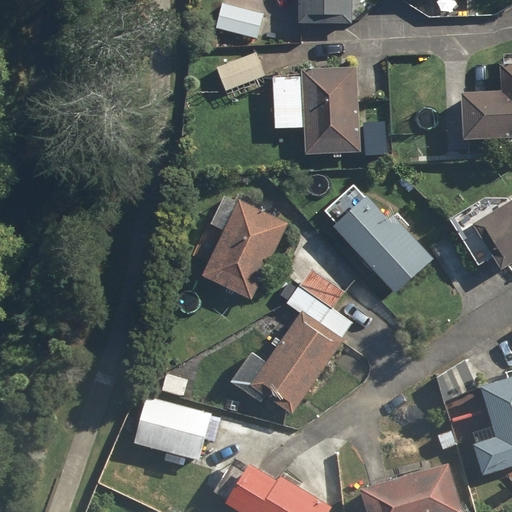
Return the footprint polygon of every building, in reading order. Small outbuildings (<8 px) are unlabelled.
[(302,0),(303,26),(355,27),(355,0),(302,0)] [(219,29),(260,40),(267,14),(225,3),(219,29)] [(446,116),(446,53),(391,53),(392,131),(435,131),(435,116),(446,116)] [(219,71),(229,95),(268,78),(259,54),(219,71)] [(467,97),(469,143),(511,140),(511,68),(504,68),(505,94),(467,97)] [(305,72),(309,157),(364,155),(361,70),(305,72)] [(333,222),(395,291),(433,257),(395,214),(391,217),(368,193),(333,222)] [(511,195),(473,220),(501,266),(511,259),(511,195)] [(202,273),(251,296),(287,220),(238,197),(202,273)] [(478,273),(450,232),(433,243),(461,285),(478,273)] [(320,264),(306,285),(343,310),(357,289),(320,264)] [(250,383),(291,412),(343,336),(301,307),(250,383)] [(438,374),(444,399),(482,379),(467,359),(438,374)] [(473,442),(482,473),(511,463),(511,372),(479,382),(496,434),(473,442)] [(161,388),(180,394),(184,378),(165,373),(161,388)] [(225,406),(236,409),(238,401),(227,398),(225,406)] [(437,432),(442,447),(456,442),(451,428),(437,432)] [(359,485),(366,511),(463,511),(448,460),(359,485)] [(224,499),(244,511),(326,511),(331,505),(280,473),(277,478),(249,461),(224,499)]
